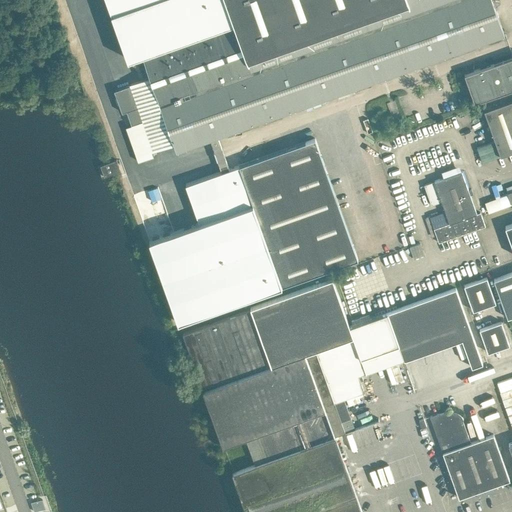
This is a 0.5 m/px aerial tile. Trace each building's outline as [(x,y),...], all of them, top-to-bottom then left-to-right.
[(107,0),(128,58),(185,38),(186,41),(143,56),(177,150),(210,138),(222,171),(186,183),(200,222),(150,240),(179,322),(282,285),(358,258),(315,138),(239,165),(229,168),(218,135),(504,34),(492,0),(107,0)] [(511,57),(464,74),(474,102),(511,89),(511,57)] [(130,84),(114,90),(122,111),(127,110),(132,123),(132,124),(126,126),(138,160),(153,155),(151,150),(153,150),(142,120),(130,84)] [(511,99),(484,109),(495,140),(477,147),(482,162),(511,150),(511,99)] [(121,170),(117,159),(106,163),(101,165),(104,176),(110,174),(121,170)] [(476,213),(469,194),(461,171),(424,184),(431,204),(441,200),(445,211),(430,216),(434,228),(439,241),(485,225),(480,212),(476,213)] [(511,190),(507,192),(508,193),(485,201),(489,212),(511,203),(511,190)] [(424,252),(419,241),(409,244),(414,256),(424,252)] [(511,272),(494,279),(507,317),(511,315),(511,272)] [(473,310),(495,302),(487,277),(464,285),(473,310)] [(359,375),(404,359),(388,312),(349,326),(332,278),(251,307),(251,308),(183,333),(223,446),(246,438),(255,464),(275,457),(335,435),(345,432),(341,420),(351,417),(344,398),(357,393),(360,402),(366,400),(363,391),(364,390),(359,375)] [(482,362),(456,287),(388,312),(404,359),(462,339),(472,366),(482,362)] [(353,335),(247,373),(267,429),(282,423),(313,511),(511,511),(511,366),(459,386),(429,303),(352,331),(353,335)] [(501,321),(479,328),(488,351),(509,344),(501,321)]
